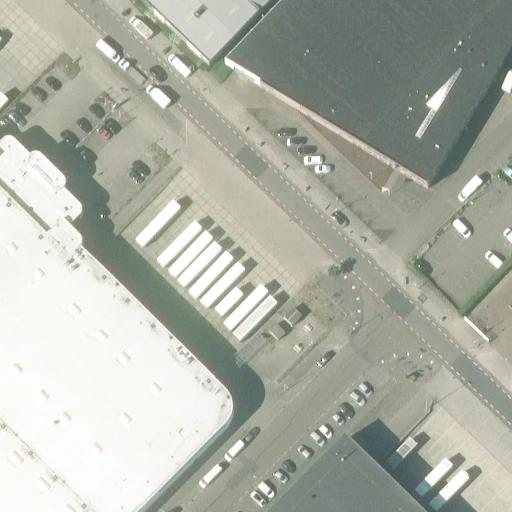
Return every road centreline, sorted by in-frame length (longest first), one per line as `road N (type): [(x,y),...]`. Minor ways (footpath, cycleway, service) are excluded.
road 1 (unclassified): [(408,320),(76,0)]
road 2 (unclassified): [(408,320),(215,511)]
road 3 (unclassified): [(511,419),(408,320)]
